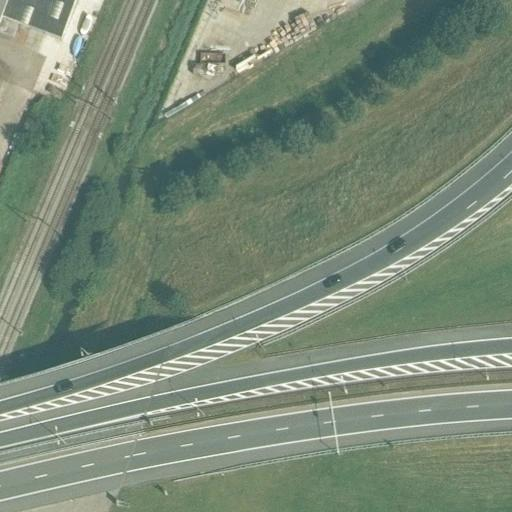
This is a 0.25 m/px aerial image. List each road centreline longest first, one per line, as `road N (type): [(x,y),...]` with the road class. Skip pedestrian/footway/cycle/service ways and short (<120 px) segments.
road 1 (motorway): [(511,158),(376,257),(276,310),(0,408)]
road 2 (motorway): [(511,347),(312,372),(0,440)]
road 3 (motorway): [(0,488),(281,430),(511,405)]
